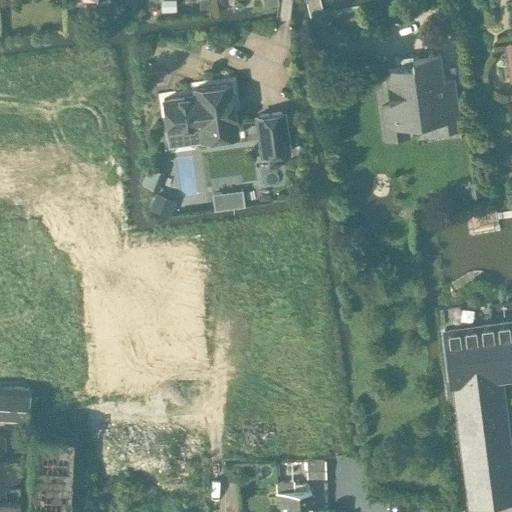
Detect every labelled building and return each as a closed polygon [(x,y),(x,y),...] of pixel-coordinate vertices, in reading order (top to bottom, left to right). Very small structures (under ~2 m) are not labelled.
[(209,0),(199,0),(200,10),(209,10),(209,0)] [(439,54),(439,52),(402,58),(403,65),(386,68),(391,104),(381,106),(383,116),(382,117),(383,126),(384,126),(385,136),(408,133),(406,122),(435,118),(436,129),(447,128),(459,126),(453,78),(434,81),(430,55),(439,54)] [(238,133),(231,82),(194,87),(195,93),(163,98),(168,130),(200,125),(201,138),(238,133)] [(289,151),(283,111),(256,115),(261,155),(289,151)] [(482,196),(480,180),(467,182),(470,198),(482,196)] [(176,199),(155,191),(149,206),(170,214),(176,199)] [(511,319),(444,329),(451,383),(455,383),(471,507),(511,501),(511,474),(499,377),(511,375),(511,319)] [(0,384),(0,416),(27,418),(28,407),(29,392),(29,390),(29,387),(24,386),(0,384)] [(69,511),(73,434),(33,432),(29,511),(69,511)] [(0,498),(19,498),(18,458),(4,459),(4,433),(0,433),(0,498)] [(326,478),(325,459),(306,459),(306,479),(326,478)] [(277,511),(291,511),(312,511),(311,488),(295,489),(294,479),(276,480),(277,511)] [(19,511),(19,498),(0,498),(0,511),(19,511)] [(416,511),(439,511),(440,506),(418,503),(416,511)]
